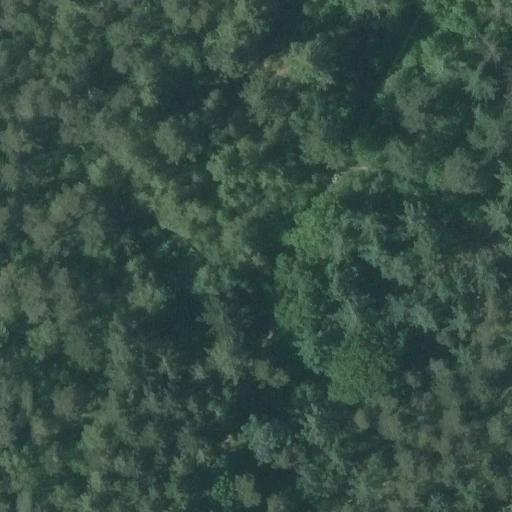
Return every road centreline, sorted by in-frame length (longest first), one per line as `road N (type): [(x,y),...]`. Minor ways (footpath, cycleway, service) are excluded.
road 1 (track): [(203,511),(285,282),(428,0)]
road 2 (track): [(346,157),(511,210)]
